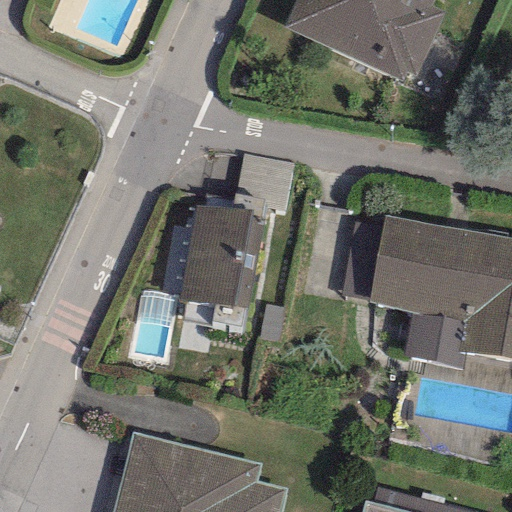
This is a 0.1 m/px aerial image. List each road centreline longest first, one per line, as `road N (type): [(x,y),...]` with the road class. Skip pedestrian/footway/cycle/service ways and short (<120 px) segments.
road 1 (residential): [(169,119),(0,505)]
road 2 (residential): [(511,183),(169,119)]
road 3 (residential): [(222,0),(169,119)]
